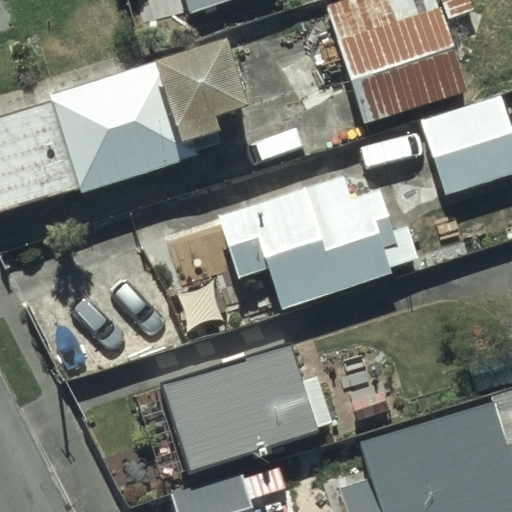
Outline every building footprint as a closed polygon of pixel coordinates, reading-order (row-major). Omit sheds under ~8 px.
[(193,0),(199,18),(254,0),(193,0)] [(371,0),(330,12),(363,129),(467,99),(446,27),(477,18),(471,0),(371,0)] [(0,134),(0,229),(200,166),(197,159),(223,150),(219,138),(252,127),(227,51),(59,105),(62,114),(0,134)] [(511,179),(511,128),(504,105),(426,131),(449,201),(511,179)] [(362,210),(354,186),(225,228),(245,288),(273,279),(286,320),(396,284),(395,280),(426,269),(415,237),(402,241),(389,202),(362,210)] [(307,394),(293,351),(164,393),(192,479),(335,433),(321,389),(307,394)] [(511,511),(511,454),(500,411),(358,452),(370,493),(344,500),(347,511),(511,511)] [(253,511),(244,477),(170,499),(173,511),(253,511)]
